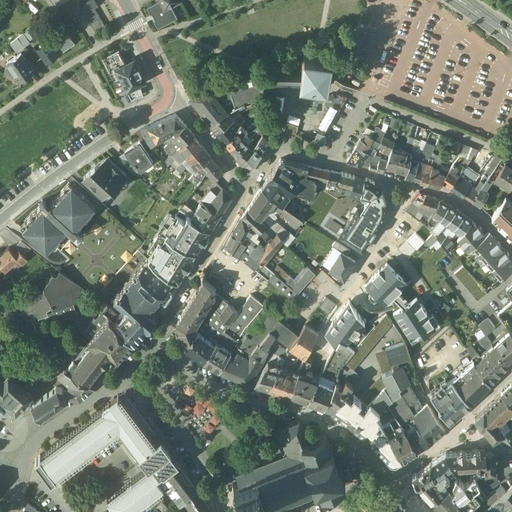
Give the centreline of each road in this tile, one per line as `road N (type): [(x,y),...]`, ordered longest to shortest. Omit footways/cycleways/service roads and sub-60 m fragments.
road 1 (residential): [(464,418),(401,467),(379,469),(317,419),(241,399),(153,347)]
road 2 (unclassified): [(511,251),(473,212),(386,176),(276,149),(241,179)]
road 3 (unclassified): [(0,220),(159,107),(166,92)]
road 4 (residential): [(153,347),(241,194),(241,179)]
road 5 (residential): [(220,511),(194,454),(133,369)]
road 6 (residential): [(363,95),(511,154)]
road 7 (residential): [(133,369),(35,441),(21,469)]
